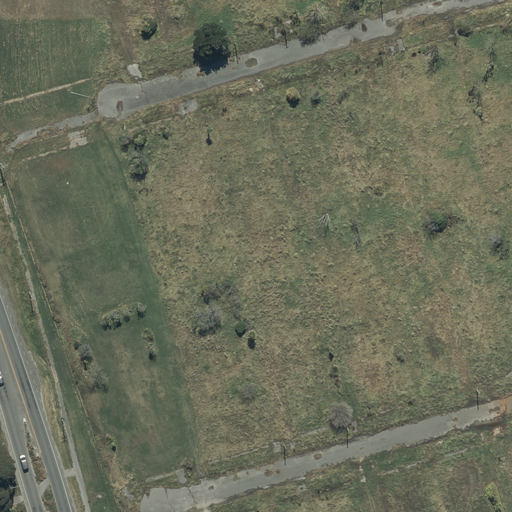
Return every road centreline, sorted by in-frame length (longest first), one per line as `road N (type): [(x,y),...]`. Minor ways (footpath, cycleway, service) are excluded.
road 1 (track): [(117,102),(470,0)]
road 2 (track): [(159,505),(511,404)]
road 3 (trunk): [(50,511),(0,342)]
